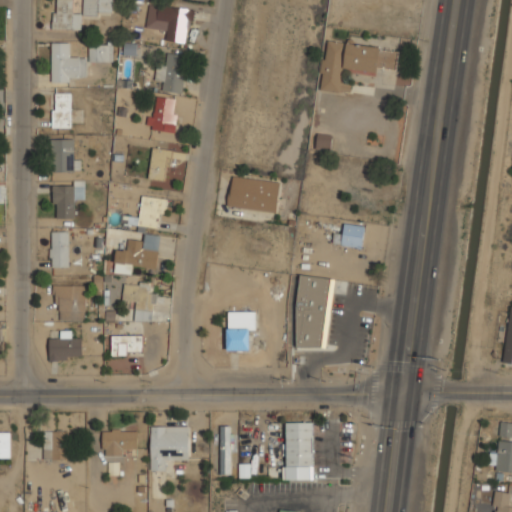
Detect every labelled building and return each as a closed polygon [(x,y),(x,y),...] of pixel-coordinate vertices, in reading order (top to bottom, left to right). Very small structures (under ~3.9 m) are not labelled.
[(53,0),(53,30),(81,30),(81,13),(73,13),(73,0),(53,0)] [(82,0),(82,16),(112,16),(112,0),(82,0)] [(165,41),(189,43),(192,8),(158,5),(157,21),(167,22),(165,41)] [(51,43),(51,80),(86,80),(86,54),(71,54),(71,43),(51,43)] [(320,91),(349,93),(350,85),(340,84),(342,69),(395,73),(397,49),(324,43),(320,91)] [(112,44),(89,44),(89,61),(112,61),(112,44)] [(155,80),(163,81),(162,92),(181,94),(184,56),(167,54),(165,66),(157,66),(155,80)] [(52,128),(70,128),(70,93),(52,93),(52,128)] [(176,130),(176,99),(151,99),(151,130),(176,130)] [(332,134),(316,134),(316,149),(332,150),(332,134)] [(52,136),(52,171),(79,171),(79,160),(73,160),(73,136),(52,136)] [(171,150),(152,147),(148,178),(167,181),(171,150)] [(281,182),(231,177),(228,207),(278,212),(281,182)] [(84,184),(53,184),(53,218),(75,218),(75,199),(84,199),(84,184)] [(166,198),(142,195),(138,226),(162,229),(166,198)] [(364,247),(365,223),(344,222),(343,234),(334,234),(333,245),(364,247)] [(68,266),(68,232),(50,232),(50,266),(68,266)] [(156,268),(160,236),(142,234),(141,241),(118,238),(114,272),(132,275),(133,265),(156,268)] [(295,348),(326,349),(328,276),(297,275),(295,348)] [(107,276),(95,276),(95,288),(107,288),(107,276)] [(54,309),(59,309),(60,320),(77,319),(76,285),(53,286),(54,309)] [(134,320),(154,321),(156,286),(123,285),(123,302),(135,302),(134,320)] [(511,305),(510,305),(503,362),(511,363),(511,305)] [(227,350),(254,350),(254,311),(227,311),(227,350)] [(71,331),(49,331),(49,360),(81,360),(81,339),(71,339),(71,331)] [(142,335),(114,335),(114,356),(142,356),(142,335)] [(511,436),(511,421),(500,421),(500,436),(511,436)] [(286,480),(314,480),(314,422),(286,422),(286,480)] [(190,426),(151,426),(151,470),(169,470),(169,460),(190,460),(190,426)] [(220,426),(220,475),(231,475),(231,426),(220,426)] [(121,456),(121,449),(137,449),(137,429),(102,429),(102,456),(121,456)] [(0,458),(11,458),(11,430),(0,430),(0,458)] [(44,430),(44,459),(67,459),(67,430),(44,430)] [(497,454),(490,453),(489,469),(511,471),(511,441),(499,440),(497,454)] [(511,511),(511,492),(495,491),(493,511),(511,511)]
